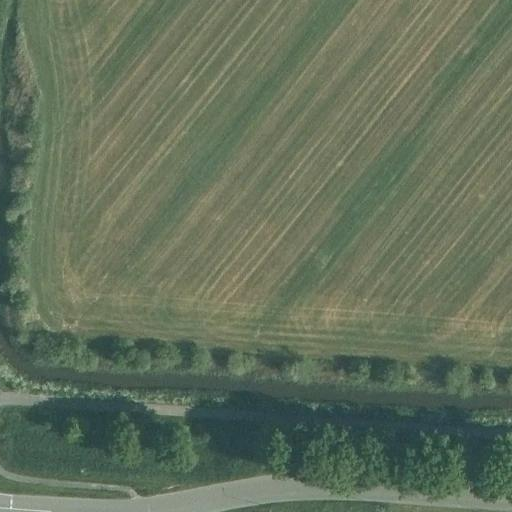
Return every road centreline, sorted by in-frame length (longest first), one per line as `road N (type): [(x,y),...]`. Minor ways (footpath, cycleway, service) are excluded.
road 1 (unclassified): [(511,437),(3,399)]
road 2 (unclassified): [(511,498),(303,483),(157,511)]
